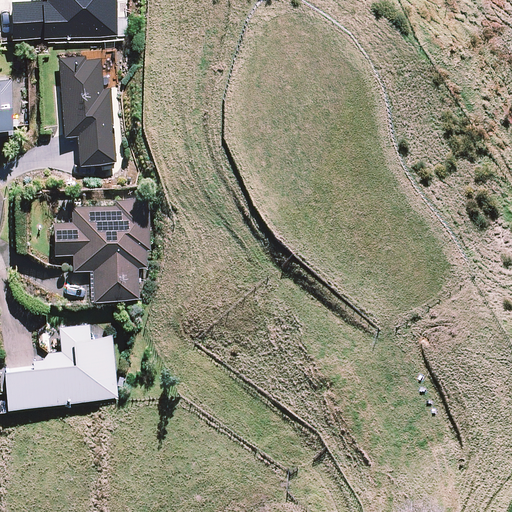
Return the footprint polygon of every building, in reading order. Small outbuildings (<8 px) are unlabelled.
[(44,0),(44,1),(12,2),(12,36),(114,35),(113,0),(44,0)] [(98,56),(59,58),(63,135),(77,135),(79,164),(113,162),(109,88),(100,89),(98,56)] [(0,129),(10,129),(11,82),(0,81),(0,129)] [(148,267),(148,200),(114,201),(114,204),(72,204),(73,221),(54,222),(54,253),(72,253),(72,270),(93,270),(93,299),(136,299),(136,267),(148,267)] [(58,325),(60,349),(43,351),(43,355),(30,356),(31,366),(2,369),(6,407),(117,395),(110,333),(88,335),(87,322),(58,325)]
